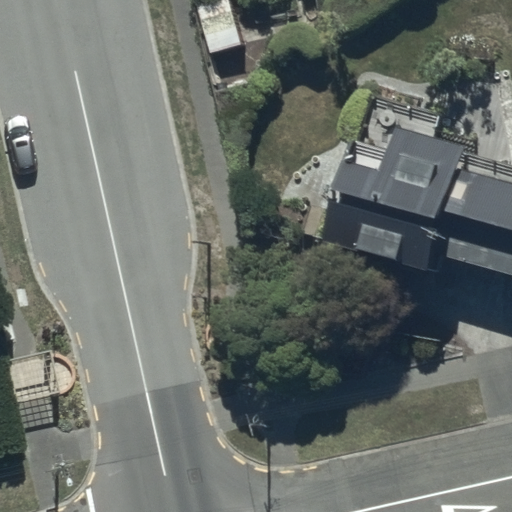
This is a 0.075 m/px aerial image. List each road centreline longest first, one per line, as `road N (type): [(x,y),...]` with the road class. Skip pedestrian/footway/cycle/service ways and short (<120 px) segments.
road 1 (residential): [(173,511),(59,0)]
road 2 (residential): [(353,511),(511,476)]
